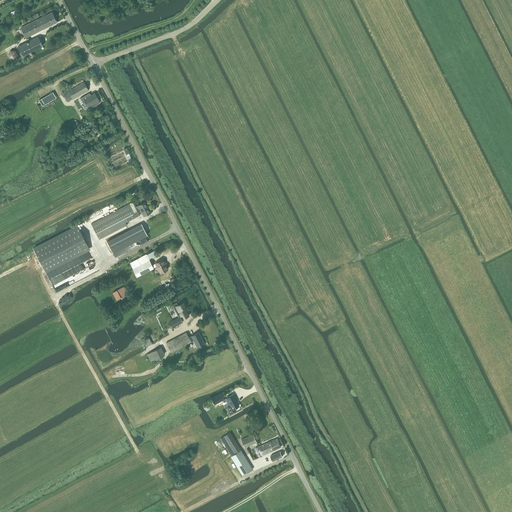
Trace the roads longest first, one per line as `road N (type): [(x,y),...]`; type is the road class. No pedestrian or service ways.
road 1 (unclassified): [(320,511),(92,65)]
road 2 (track): [(292,456),(149,511)]
road 3 (track): [(108,262),(54,298),(36,263),(0,276)]
road 4 (unclassified): [(92,65),(178,32),(216,0)]
